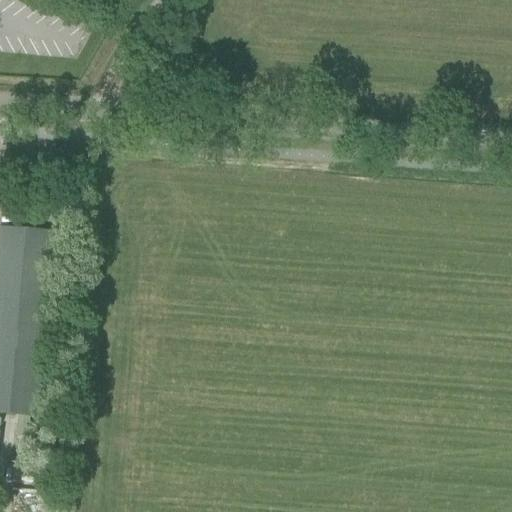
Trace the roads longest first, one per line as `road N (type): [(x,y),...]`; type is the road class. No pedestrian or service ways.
road 1 (tertiary): [(511,145),(0,106)]
road 2 (track): [(90,113),(161,0)]
